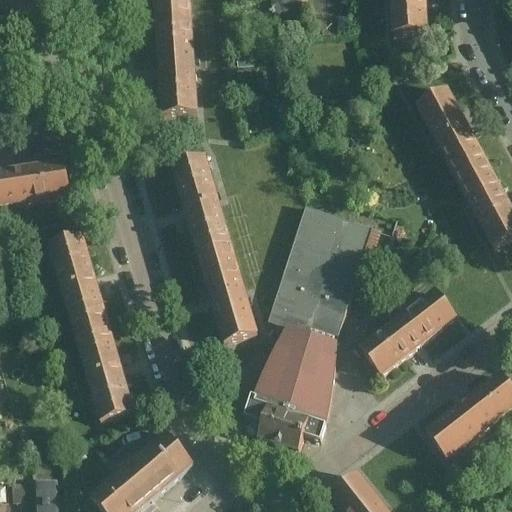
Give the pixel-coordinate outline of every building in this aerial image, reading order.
[(192,26),(190,0),(152,0),(155,29),(192,26)] [(272,0),(277,15),(301,7),(298,0),(272,0)] [(428,37),(425,0),(389,0),(392,39),(428,37)] [(199,117),(192,26),(155,29),(162,120),(199,117)] [(448,95),(415,110),(454,182),(486,165),(448,95)] [(195,260),(231,251),(205,163),(169,172),(195,260)] [(511,243),(511,213),(486,165),(454,182),(492,254),(511,243)] [(64,168),(0,178),(0,216),(70,204),(64,168)] [(245,402),(237,425),(257,432),(252,445),(298,459),(301,447),(319,451),(324,432),(332,396),(337,348),(372,235),(304,215),(265,328),(273,331),(262,353),(270,356),(249,404),(245,402)] [(49,252),(74,341),(110,331),(84,243),(49,252)] [(257,339),(231,251),(195,260),(222,349),(257,339)] [(377,385),(457,325),(435,296),(355,356),(377,385)] [(135,421),(110,331),(74,341),(99,431),(135,421)] [(447,467),(511,415),(511,395),(499,379),(424,439),(447,467)] [(148,511),(196,473),(167,441),(136,468),(133,463),(118,476),(122,480),(92,505),(97,511),(148,511)] [(383,511),(361,483),(329,507),(333,511),(383,511)] [(57,511),(57,489),(15,489),(15,508),(36,507),(36,511),(57,511)]
